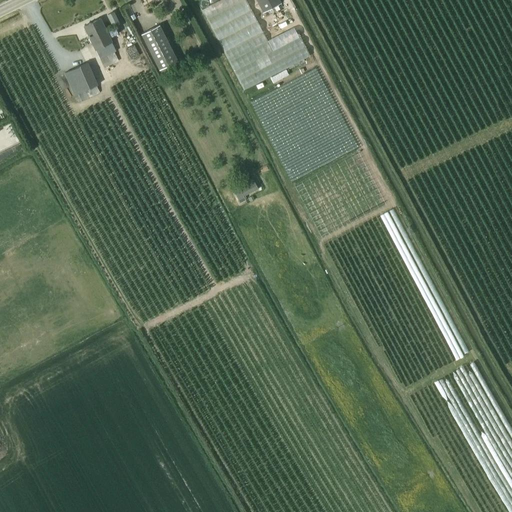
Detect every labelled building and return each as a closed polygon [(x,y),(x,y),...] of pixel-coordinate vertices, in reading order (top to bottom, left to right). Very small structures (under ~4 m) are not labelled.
[(223,56),(265,38),(248,0),(211,0),(201,5),(223,56)] [(256,0),(263,12),(281,2),(280,0),(256,0)] [(113,12),(108,15),(112,25),(118,22),(113,12)] [(100,19),(84,27),(104,68),(118,61),(115,52),(116,51),(111,42),(100,19)] [(177,61),(159,25),(141,35),(159,70),(177,61)] [(88,63),(65,73),(74,95),(75,95),(78,103),(93,96),(90,88),(97,85),(88,63)] [(253,178),(238,186),(241,191),(236,194),(240,203),(246,200),(244,196),(258,189),(253,178)]
